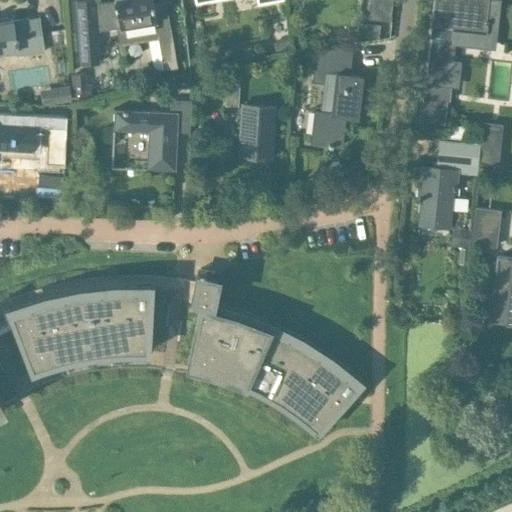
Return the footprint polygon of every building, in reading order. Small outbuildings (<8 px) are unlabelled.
[(94,0),(75,0),(80,64),(98,61),(96,31),(97,31),(96,23),(108,22),(108,28),(155,20),(151,0),(115,0),(115,1),(94,2),(94,0)] [(371,0),(369,17),(391,20),(394,0),(371,0)] [(430,25),(424,76),(435,77),(434,82),(456,85),(459,62),(448,61),(451,38),(492,43),(497,0),(432,0),(429,25),(430,25)] [(0,51),(16,49),(17,54),(43,51),(38,16),(12,20),(12,19),(0,20),(0,51)] [(361,75),(346,73),(349,44),(314,49),(310,81),(323,82),(319,110),(314,109),(310,140),(327,142),(327,144),(332,145),(333,143),(341,144),(344,115),(356,116),(361,75)] [(83,73),(73,73),(74,96),(90,95),(89,84),(84,85),(83,73)] [(235,105),(236,77),(224,76),(222,105),(235,105)] [(41,103),(69,99),(67,86),(48,89),(49,93),(40,95),(41,103)] [(168,111),(112,108),(111,128),(147,129),(145,167),(173,169),(175,130),(187,130),(189,100),(169,99),(168,111)] [(273,105),(242,103),(239,155),(269,157),(273,105)] [(0,111),(0,143),(53,147),(49,114),(0,111)] [(465,139),(466,124),(447,123),(447,138),(465,139)] [(482,124),(478,170),(498,172),(502,126),(482,124)] [(441,139),(437,166),(457,169),(458,165),(477,168),(480,144),(441,139)] [(437,166),(421,164),(418,197),(421,198),(418,221),(448,225),(451,197),(457,198),(458,186),(456,185),(457,169),(437,166)] [(473,230),(471,243),(475,243),(495,246),(497,232),(473,230)] [(492,301),(490,318),(505,320),(505,321),(511,321),(511,257),(497,255),(491,301),(492,301)] [(188,366),(187,373),(188,373),(196,375),(215,380),(223,383),(242,390),(249,394),(267,403),(273,407),(290,418),(296,423),(313,436),(318,431),(350,395),(356,389),(358,386),(362,382),(363,381),(348,369),(334,357),(319,348),(304,338),(288,330),(272,322),(255,315),(238,309),(213,302),(215,296),(218,279),(220,272),(209,270),(200,269),(199,272),(197,282),(197,283),(195,291),(193,300),(202,301),(201,306),(188,366)] [(0,407),(5,405),(15,399),(17,398),(23,395),(27,392),(29,391),(38,386),(40,385),(50,381),(66,376),(74,374),(87,372),(92,370),(99,370),(112,368),(119,367),(125,367),(146,367),(148,368),(161,369),(167,370),(173,371),(177,371),(187,373),(188,366),(201,306),(202,301),(193,300),(195,291),(197,283),(197,282),(179,279),(174,278),(165,277),(147,276),(132,276),(114,276),(96,278),(78,280),(60,284),(38,289),(21,295),(7,299),(0,302),(0,407)]
